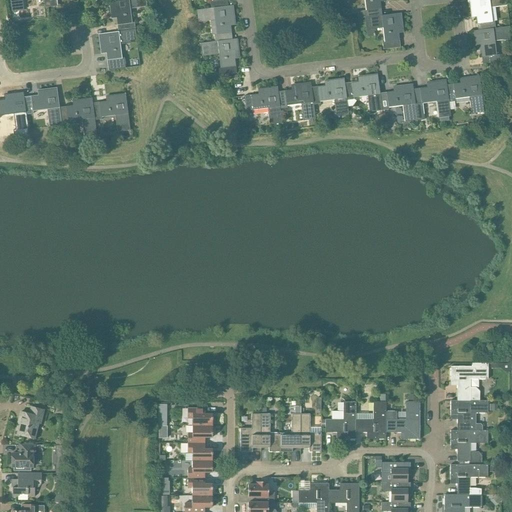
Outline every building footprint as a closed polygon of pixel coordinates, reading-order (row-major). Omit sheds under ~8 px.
[(10,0),(12,12),(24,11),(22,0),(10,0)] [(43,0),(45,8),(57,7),(56,0),(43,0)] [(119,33),(136,31),(135,24),(133,24),(131,10),(148,8),(146,0),(109,0),(112,19),(117,18),(119,33)] [(213,0),(213,1),(211,2),(212,9),(228,7),(227,0),(213,0)] [(382,16),(381,2),(385,2),(385,0),(365,0),(366,10),(358,11),(359,19),(365,18),(382,16)] [(506,0),(469,0),(472,17),(477,17),(479,31),(496,29),(495,21),(492,22),(491,8),(507,6),(506,0)] [(212,9),(198,11),(199,23),(210,21),(216,21),(217,34),(215,35),(216,42),(233,40),(231,26),(231,23),(235,23),(233,6),(228,7),(212,9)] [(401,14),(382,16),(365,18),(367,37),(374,36),(374,29),(383,28),(385,43),(382,43),(383,50),(401,48),(399,33),(403,32),(401,14)] [(510,27),(496,29),(479,31),(474,31),(476,51),(481,50),(483,64),(500,62),(499,55),(496,55),(495,41),(511,39),(510,27)] [(138,42),(136,31),(119,33),(100,35),(103,55),(108,54),(109,68),(126,66),(125,58),(123,58),(121,45),(138,42)] [(216,42),(202,44),(203,56),(220,54),(222,68),(219,69),(220,76),(237,74),(235,60),(235,57),(240,56),(238,39),(233,40),(216,42)] [(359,82),(345,84),(347,101),(354,100),(354,97),(368,96),(370,112),(382,111),(380,93),(378,75),(358,77),(359,82)] [(461,83),(446,84),(446,85),(448,102),(449,102),(456,101),(456,98),(470,96),(472,113),(484,112),(479,75),(460,78),(461,83)] [(347,101),(345,84),(344,79),(325,81),(326,86),(312,88),(314,105),(321,104),(320,101),(334,100),(336,116),(349,115),(347,101)] [(413,89),(415,106),(416,106),(417,120),(424,119),(422,105),(422,102),(436,101),(438,117),(451,116),(449,102),(448,102),(446,85),(446,84),(446,80),(426,82),(427,87),(413,89)] [(292,91),(279,92),(281,109),(288,108),(287,105),(301,104),(303,121),(315,119),(313,105),(314,105),(312,88),(311,88),(311,83),(291,86),(292,91)] [(413,89),(413,84),(393,86),(394,91),(380,93),(382,111),(389,110),(389,106),(403,105),(405,122),(417,120),(416,106),(415,106),(413,89)] [(280,109),(281,109),(279,92),(278,92),(277,87),(258,90),(259,95),(245,96),(247,113),(254,113),(254,109),(268,108),(270,125),(282,123),(280,109)] [(38,96),(25,98),(27,115),(34,114),(34,112),(48,110),(50,127),(62,125),(60,108),(58,89),(41,91),(41,96),(38,96)] [(8,100),(0,100),(0,118),(2,118),(2,116),(14,115),(16,130),(14,130),(15,137),(30,135),(29,129),(27,115),(25,98),(25,93),(7,95),(8,100)] [(93,104),(95,121),(96,121),(103,120),(102,118),(116,116),(118,132),(131,131),(126,95),(110,97),(110,102),(107,102),(93,104)] [(60,108),(62,125),(69,124),(69,122),(83,120),(85,137),(97,135),(96,121),(95,121),(93,104),(93,99),(76,101),(77,106),(74,106),(60,108)] [(457,381),(457,400),(470,400),(480,400),(480,392),(476,388),(470,388),(470,379),(488,379),(488,363),(472,363),(472,366),(451,366),(451,381),(457,381)] [(470,430),(482,430),(482,426),(480,424),(476,424),(476,413),(488,413),(488,400),(480,400),(470,400),(457,400),(450,400),(450,416),(457,416),(457,430),(470,431),(470,430)] [(356,439),(356,432),(356,419),(356,402),(343,402),(343,412),(332,412),(332,419),(325,419),(325,432),(341,432),(341,439),(356,439)] [(356,432),(371,432),(371,439),(386,439),(386,432),(386,419),(386,412),(386,402),(373,402),(373,419),(356,419),(356,432)] [(396,412),(386,412),(386,419),(386,432),(405,433),(405,439),(420,439),(420,402),(407,402),(407,419),(396,419),(396,412)] [(161,438),(171,437),(169,403),(160,403),(161,438)] [(44,410),(31,407),(30,414),(21,412),(18,422),(20,423),(17,434),(35,438),(39,423),(41,423),(44,410)] [(193,425),(213,425),(214,414),(203,414),(204,408),(189,408),(189,418),(193,418),(193,425)] [(255,446),(261,446),(261,414),(252,414),(252,428),(241,428),(241,452),(253,452),(253,448),(254,448),(255,446)] [(281,452),(281,433),(270,433),(270,414),(261,414),(261,446),(267,446),(268,448),(269,448),(269,452),(281,452)] [(301,446),(301,414),(292,414),(292,433),(281,433),(281,452),(293,452),(293,448),(294,448),(295,446),(301,446)] [(310,414),(301,414),(301,446),(307,446),(308,448),(309,448),(309,452),(321,452),(321,433),(310,433),(310,414)] [(213,425),(193,425),(193,433),(189,433),(189,443),(203,443),(203,437),(213,437),(213,425)] [(488,430),(482,430),(470,430),(470,431),(457,430),(450,430),(450,445),(457,445),(457,461),(469,461),(469,463),(482,463),(482,456),(478,452),(470,452),(470,443),(488,443),(488,430)] [(203,449),(203,443),(189,443),(188,453),(193,453),(193,460),(213,460),(213,449),(203,449)] [(12,453),(12,467),(14,467),(14,471),(31,471),(31,467),(33,467),(33,460),(35,460),(35,445),(20,445),(20,453),(12,453)] [(188,477),(203,478),(203,472),(213,472),(213,460),(193,460),(193,468),(188,468),(188,477)] [(375,460),(375,468),(381,468),(381,472),(381,482),(390,482),(390,483),(407,483),(407,482),(407,474),(410,474),(410,462),(381,462),(381,460),(375,460)] [(470,495),(470,477),(488,477),(488,465),(450,465),(450,480),(457,480),(457,494),(457,495),(470,495)] [(42,473),(18,473),(18,479),(12,479),(12,488),(13,488),(13,496),(19,496),(19,494),(28,494),(28,496),(35,496),(35,488),(36,488),(37,488),(38,488),(40,486),(41,485),(41,484),(42,473)] [(163,477),(163,494),(171,494),(171,477),(163,477)] [(192,495),(213,495),(213,484),(203,484),(203,478),(188,477),(188,487),(193,488),(192,495)] [(259,497),(259,503),(258,503),(268,503),(274,504),(274,492),(268,492),(269,485),(267,485),(268,482),(257,482),(257,485),(248,485),(248,497),(259,497)] [(407,482),(407,483),(390,483),(390,482),(381,482),(381,491),(391,491),(391,502),(391,503),(407,503),(407,502),(407,494),(410,494),(410,482),(407,482)] [(329,490),(329,483),(314,483),(314,490),(298,490),(298,503),(316,503),(316,511),(328,511),(329,503),(329,490)] [(329,503),(346,503),(346,511),(359,511),(359,483),(344,483),(344,490),(329,490),(329,503)] [(482,495),(470,495),(457,495),(457,494),(444,494),(444,510),(451,510),(450,511),(463,511),(464,507),(482,507),(482,495)] [(212,507),(213,495),(192,495),(192,503),(185,502),(184,511),(202,511),(202,507),(212,507)] [(268,510),(268,503),(258,503),(259,503),(248,502),(248,511),(275,511),(275,510),(268,510)] [(410,511),(410,502),(407,502),(407,503),(391,503),(391,502),(381,502),(381,511),(391,511),(410,511)]
